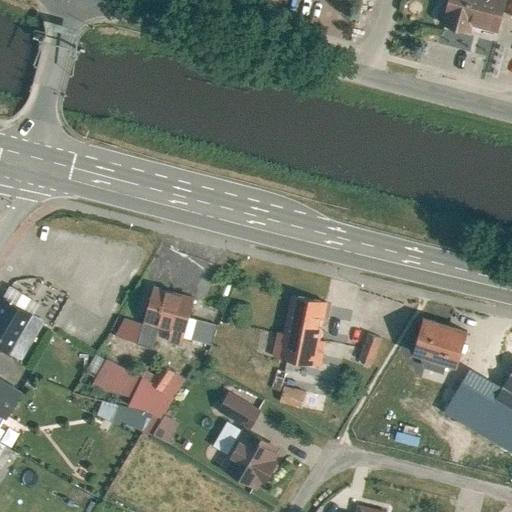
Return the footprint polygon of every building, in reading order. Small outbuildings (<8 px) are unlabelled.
[(449,0),(444,22),(472,29),(473,23),(496,29),(504,0),(449,0)] [(146,331),(187,341),(196,302),(155,292),(146,331)] [(282,356),(327,364),(337,300),(293,293),(282,356)] [(0,304),(0,351),(20,365),(49,322),(7,294),(0,304)] [(469,328),(426,315),(414,353),(458,366),(469,328)] [(371,364),(382,336),(372,332),(361,360),(371,364)] [(130,399),(162,417),(186,374),(154,357),(130,399)] [(511,367),(502,385),(471,368),(444,414),(511,451),(511,367)] [(0,419),(6,423),(27,393),(0,375),(0,419)] [(278,398),(299,406),(305,391),(284,383),(278,398)] [(215,408),(250,424),(259,405),(224,388),(215,408)] [(229,473),(262,489),(284,447),(251,430),(229,473)] [(407,511),(362,501),(358,511),(407,511)]
